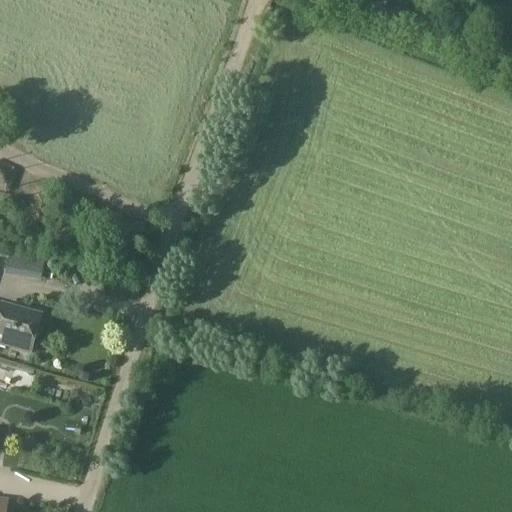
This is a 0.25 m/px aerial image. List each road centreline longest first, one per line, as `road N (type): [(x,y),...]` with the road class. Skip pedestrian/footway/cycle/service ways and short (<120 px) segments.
road 1 (track): [(256,0),(81,511)]
road 2 (unclassified): [(511,58),(338,0)]
